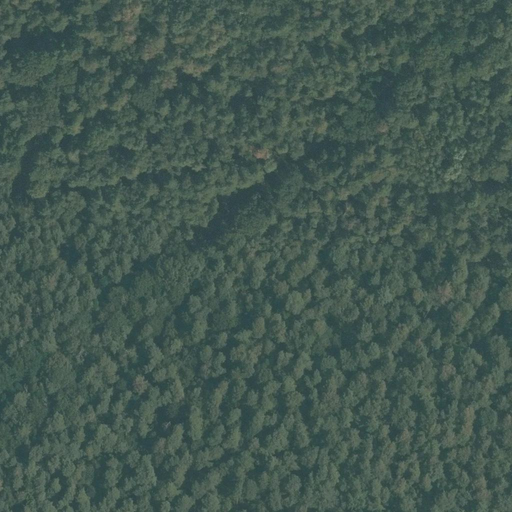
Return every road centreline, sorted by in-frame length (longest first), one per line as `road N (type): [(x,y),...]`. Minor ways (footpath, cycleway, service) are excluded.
road 1 (unclassified): [(0,414),(494,0)]
road 2 (unknown): [(0,390),(467,0)]
road 3 (track): [(186,511),(455,288)]
road 4 (track): [(10,195),(192,154),(293,150),(276,179)]
road 5 (track): [(0,189),(62,104),(109,0)]
